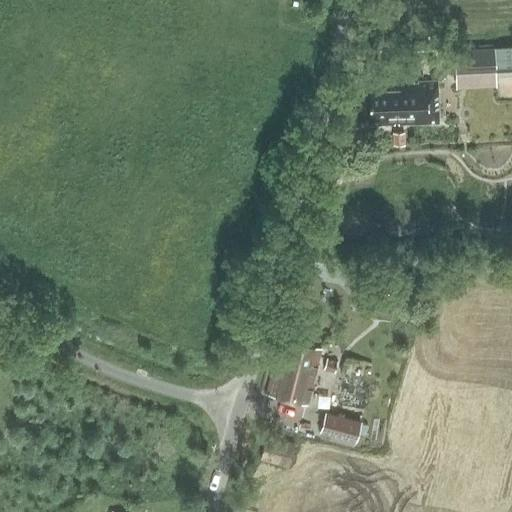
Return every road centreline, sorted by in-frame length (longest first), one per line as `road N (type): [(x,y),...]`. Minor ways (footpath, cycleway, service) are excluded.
road 1 (unclassified): [(237,413),(356,0)]
road 2 (unclassified): [(237,413),(82,360),(0,309)]
